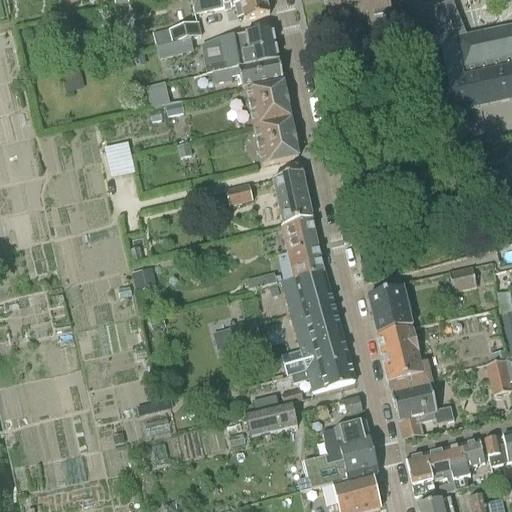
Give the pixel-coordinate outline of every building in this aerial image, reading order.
[(113,0),(115,8),(125,5),(123,0),(113,0)] [(264,0),(190,0),(195,16),(222,10),(223,13),(231,12),(231,10),(235,9),(238,21),(242,20),(243,23),(269,18),(264,0)] [(324,0),(331,31),(332,31),(352,27),(354,36),(393,27),(387,0),(324,0)] [(415,18),(421,46),(420,46),(436,118),(511,102),(511,27),(494,32),(493,29),(482,31),(483,34),(465,38),(451,3),(415,18)] [(169,32),(172,46),(172,47),(190,42),(199,40),(196,26),(170,32),(169,32)] [(212,77),(278,63),(273,31),(219,40),(223,64),(204,68),(206,78),(212,77)] [(334,44),(332,31),(331,31),(314,34),(315,41),(316,47),(334,44)] [(172,47),(172,46),(154,51),(157,63),(193,54),(190,42),(172,47)] [(132,61),(135,69),(144,67),(142,58),(132,61)] [(282,82),(278,63),(212,77),(214,88),(231,85),(230,81),(239,79),(241,90),(282,82)] [(83,91),(79,74),(61,78),(65,96),(83,91)] [(252,131),(276,125),(289,122),(287,109),(285,97),(284,97),(282,86),(245,94),(252,131)] [(164,87),(145,91),(150,112),(163,109),(169,108),(164,87)] [(182,117),(180,106),(169,108),(163,109),(166,120),(182,117)] [(276,125),(252,131),(259,168),(296,161),(294,149),(294,148),(292,136),(289,122),(276,125)] [(106,159),(129,154),(127,146),(115,148),(104,151),(106,159)] [(190,160),(188,148),(176,150),(179,163),(190,160)] [(272,182),(283,229),(311,222),(300,175),(272,182)] [(482,197),(495,194),(493,185),(480,188),(482,197)] [(230,209),(252,203),(249,188),(226,193),(230,209)] [(211,201),(199,204),(201,211),(212,208),(211,201)] [(287,257),(317,251),(311,222),(283,229),(281,230),(287,257)] [(491,235),(493,234),(503,232),(501,223),(489,226),(491,235)] [(503,232),(493,234),(491,235),(493,243),(505,240),(503,232)] [(293,282),(323,277),(317,251),(287,257),(293,282)] [(452,296),(476,291),(471,271),(448,276),(452,296)] [(156,290),(152,272),(131,276),(135,295),(156,290)] [(511,316),(511,313),(509,295),(506,273),(493,275),(499,318),(511,316)] [(264,289),(276,286),(274,277),(261,280),(246,284),(248,294),(264,290),(264,289)] [(280,285),(285,303),(290,323),(300,352),(279,358),(286,380),(289,379),(330,368),(348,363),(334,314),(328,293),(328,294),(323,277),(293,282),(280,285)] [(376,338),(411,330),(402,291),(367,299),(376,338)] [(149,323),(151,334),(165,331),(162,319),(149,323)] [(249,347),(259,345),(255,328),(244,331),(231,334),(236,351),(249,347)] [(391,399),(430,389),(432,388),(427,363),(419,365),(411,331),(376,339),(388,386),(387,386),(391,399)] [(503,355),(491,358),(492,365),(505,363),(503,355)] [(348,363),(330,368),(289,379),(291,388),(308,383),(312,397),(324,394),(324,393),(354,384),(348,363)] [(504,366),(485,370),(492,399),(511,395),(504,366)] [(430,389),(391,399),(399,426),(398,426),(402,444),(423,438),(420,427),(434,423),(436,428),(453,424),(450,410),(435,413),(430,389)] [(281,398),(283,409),(291,406),(302,404),(300,394),(281,398)] [(346,419),(362,415),(358,400),(342,403),(342,405),(345,415),(346,419)] [(291,406),(283,409),(244,418),(250,440),(296,429),(291,406)] [(342,464),(372,458),(364,425),(333,432),(333,433),(321,436),(327,459),(323,460),(325,468),(342,464)] [(507,466),(511,464),(511,436),(502,439),(504,448),(498,449),(501,460),(489,463),(491,471),(507,467),(507,466)] [(122,438),(112,440),(114,448),(124,446),(122,438)] [(501,460),(498,449),(496,440),(483,443),(489,463),(501,460)] [(445,453),(454,495),(468,491),(465,482),(469,481),(467,472),(484,468),(478,444),(445,453)] [(454,495),(445,453),(425,458),(432,485),(445,482),(447,488),(438,491),(440,498),(454,495)] [(301,495),(332,487),(347,483),(371,479),(377,477),(372,458),(342,464),(325,468),(323,460),(304,465),(308,482),(299,484),(301,495)] [(434,496),(432,485),(425,458),(405,463),(415,501),(434,496)] [(338,511),(379,511),(371,479),(347,483),(332,487),(338,511)] [(469,511),(485,511),(484,507),(482,499),(468,503),(469,511)] [(417,509),(417,511),(452,511),(449,501),(441,503),(417,509)] [(502,511),(500,503),(484,507),(485,511),(502,511)]
